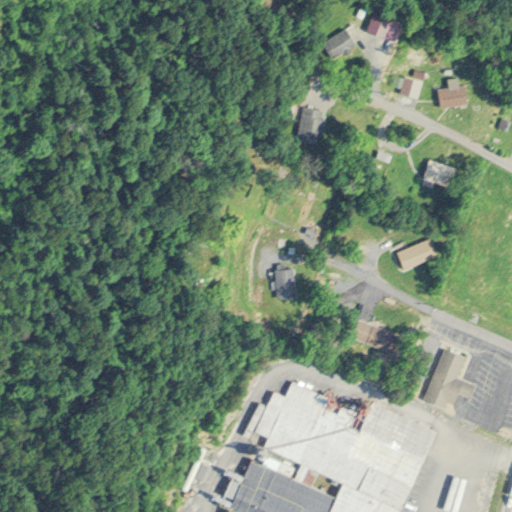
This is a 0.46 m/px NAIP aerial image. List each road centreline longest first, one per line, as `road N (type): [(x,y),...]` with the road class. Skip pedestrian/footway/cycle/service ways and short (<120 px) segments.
road 1 (residential): [(325,84),(511,163)]
road 2 (residential): [(349,266),(511,344)]
